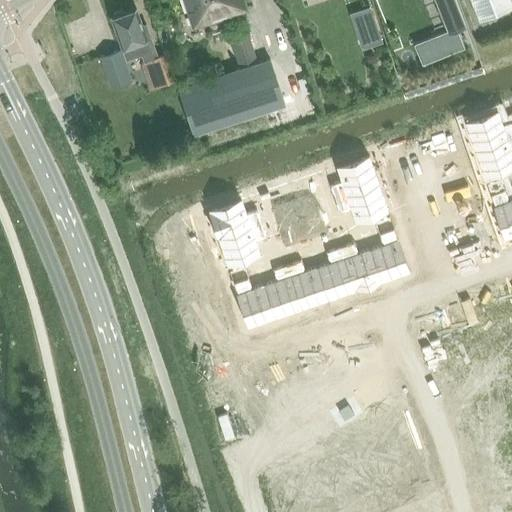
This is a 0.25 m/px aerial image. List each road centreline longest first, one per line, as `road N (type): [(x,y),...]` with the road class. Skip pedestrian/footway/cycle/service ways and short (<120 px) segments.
road 1 (secondary): [(154,511),(68,223),(0,70)]
road 2 (secondary): [(0,152),(79,339),(123,511)]
road 3 (residential): [(460,511),(427,399),(376,309)]
road 4 (residential): [(376,309),(235,355)]
road 5 (residential): [(511,265),(376,309)]
